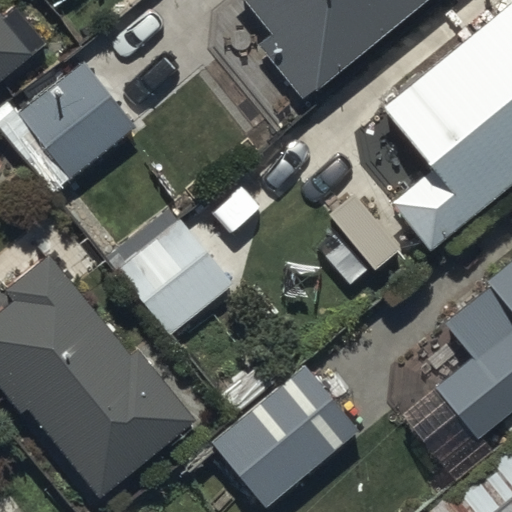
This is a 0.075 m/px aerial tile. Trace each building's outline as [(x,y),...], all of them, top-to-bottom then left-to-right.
[(244,0),(277,39),(263,50),(310,105),(434,0),(244,0)] [(511,182),(511,11),(505,3),(375,108),(426,170),(382,205),(423,255),(511,182)] [(0,91),(38,59),(0,14),(0,91)] [(133,124),(82,61),(0,126),(0,130),(48,191),(133,124)] [(181,237),(172,227),(119,274),(135,293),(128,300),(165,342),(233,284),(187,232),(181,237)] [(131,359),(48,258),(4,294),(14,306),(0,317),(0,394),(20,418),(28,412),(100,499),(193,423),(136,355),(131,359)] [(511,407),(511,264),(485,286),(490,291),(443,329),(469,362),(433,390),(473,439),(511,407)] [(359,440),(302,371),(212,444),(266,510),(338,452),(341,455),(359,440)] [(511,511),(511,455),(437,511),(511,511)]
